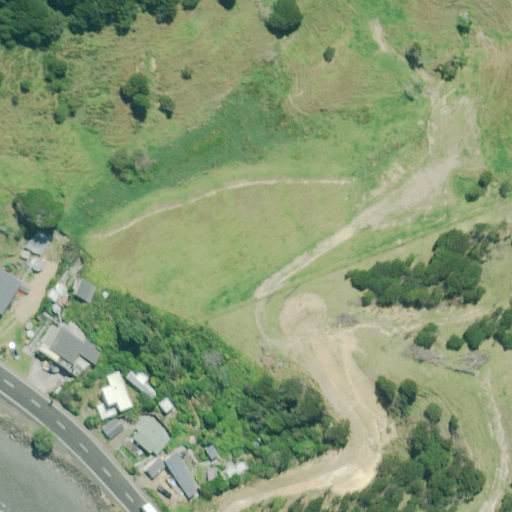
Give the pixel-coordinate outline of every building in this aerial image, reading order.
[(36,257),(29,267),(37,273),(44,264),(36,257)] [(0,311),(18,285),(0,273),(0,311)] [(96,287),(79,280),(73,296),(89,303),(96,287)] [(33,350),(50,360),(66,370),(75,355),(93,366),(100,354),(50,323),(33,350)] [(139,373),(136,377),(130,371),(124,378),(150,400),(155,393),(145,384),(147,381),(139,373)] [(101,420),(120,414),(119,411),(129,408),(117,373),(104,377),(107,387),(98,390),(102,405),(97,407),(101,420)] [(173,407),(167,398),(158,405),(164,414),(173,407)] [(131,439),(149,454),(152,450),(157,455),(171,437),(145,416),(135,428),(138,431),(131,439)] [(101,429),(104,433),(109,440),(124,429),(119,422),(112,426),(110,423),(101,429)] [(197,487),(172,450),(143,469),(150,479),(168,467),(187,495),(197,487)] [(247,468),(245,462),(223,472),(225,478),(247,468)] [(220,469),(205,470),(206,482),(221,481),(220,469)]
